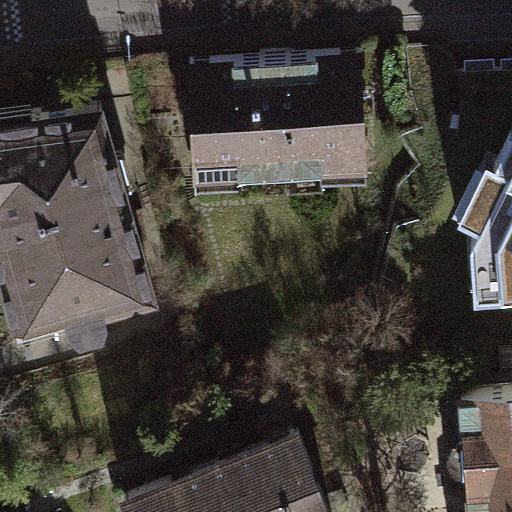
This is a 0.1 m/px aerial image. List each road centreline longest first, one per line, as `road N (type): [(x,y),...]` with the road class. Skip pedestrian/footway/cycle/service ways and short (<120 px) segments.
road 1 (residential): [(122,3),(0,18)]
road 2 (residential): [(244,0),(122,3)]
